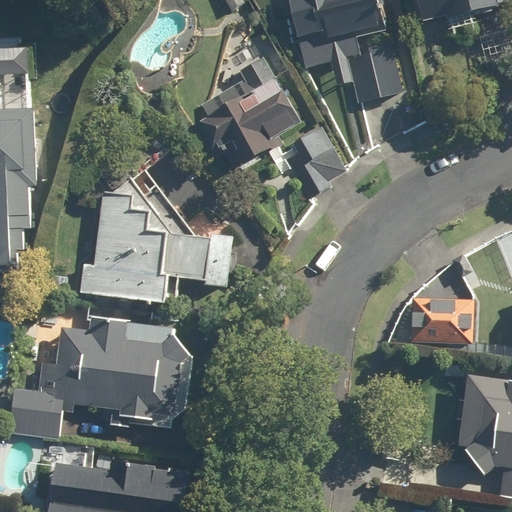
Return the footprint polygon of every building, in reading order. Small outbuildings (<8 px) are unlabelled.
[(409,90),(388,0),(297,0),(313,65),(339,59),(345,84),(362,80),(366,100),(409,90)] [(511,1),(510,0),(426,0),(430,14),(457,8),(458,14),(511,1)] [(37,182),(48,181),(46,105),(37,105),(35,48),(0,48),(0,262),(31,262),(30,225),(38,225),(37,182)] [(314,115),(275,53),(248,70),(251,75),(205,104),(213,117),(202,123),(217,146),(228,139),(245,166),(282,142),(278,137),(314,115)] [(294,144),(328,192),(339,183),(336,178),(353,166),(324,124),(294,144)] [(181,275),(239,280),(243,237),(157,228),(159,212),(139,210),(141,192),(109,189),(102,263),(89,261),(86,290),(179,299),(181,275)] [(482,296),(420,294),(418,335),(481,337),(482,296)] [(98,316),(97,328),(27,321),(16,427),(67,432),(70,400),(120,405),(118,424),(187,430),(197,325),(98,316)] [(511,377),(477,373),(468,441),(492,470),(511,472),(508,494),(511,494),(511,377)] [(197,511),(201,474),(64,462),(59,511),(197,511)]
